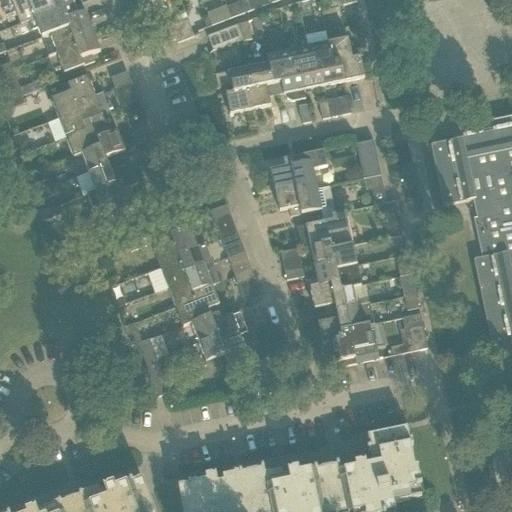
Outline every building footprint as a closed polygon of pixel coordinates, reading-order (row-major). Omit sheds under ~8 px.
[(10,0),(19,24),(53,11),(51,5),(64,0),(10,0)] [(61,22),(77,16),(70,0),(64,0),(51,5),(53,11),(19,24),(20,25),(28,22),(31,31),(37,29),(40,38),(64,29),(61,22)] [(268,7),(265,0),(248,0),(244,2),(249,13),(268,7)] [(230,20),(249,13),(244,2),(226,9),(230,20)] [(64,29),(40,38),(48,58),(56,55),(75,47),(73,40),(92,33),(85,13),(77,16),(61,22),(64,29)] [(193,38),(187,21),(184,13),(175,17),(178,24),(155,33),(160,47),(175,41),(177,44),(193,38)] [(244,42),(250,41),(246,23),(241,24),(244,40),(244,42)] [(244,42),(244,40),(241,24),(239,24),(206,37),(211,51),(242,42),(244,42)] [(91,56),(100,53),(92,33),(73,40),(75,47),(56,55),(63,75),(94,64),(91,56)] [(358,51),(350,53),(347,40),(328,44),(332,65),(340,64),(343,83),(364,79),(358,51)] [(340,64),(332,65),(328,44),(307,49),(312,69),(319,68),(323,88),(343,83),(340,64)] [(319,68),(312,69),(307,49),(287,53),(291,73),(299,72),(304,92),(323,88),(319,68)] [(299,72),(291,73),(287,53),(268,57),(275,94),(282,92),(283,96),(285,96),(286,100),(292,103),(305,100),(304,92),(299,72)] [(267,95),(275,94),(268,57),(266,57),(268,65),(249,69),(253,90),(246,92),(250,112),(270,107),(267,95)] [(10,64),(0,67),(0,77),(13,72),(10,64)] [(246,92),(253,90),(249,69),(228,73),(228,74),(215,76),(217,90),(221,89),(223,96),(225,95),(229,116),(250,112),(246,92)] [(0,77),(0,104),(5,103),(22,96),(19,88),(13,72),(0,77)] [(102,94),(94,97),(87,78),(67,86),(67,84),(59,87),(63,98),(51,102),(57,119),(78,111),(76,105),(102,95),(102,94)] [(117,99),(134,92),(131,85),(114,91),(117,99)] [(83,124),(109,114),(102,95),(76,105),(78,111),(57,119),(65,139),(85,131),(83,124)] [(22,96),(5,103),(9,111),(25,104),(22,96)] [(342,117),(350,115),(346,98),(338,100),(342,117)] [(322,121),(330,119),(326,102),(318,104),(322,121)] [(124,117),(141,111),(138,103),(121,110),(124,117)] [(302,125),(310,124),(307,106),(298,108),(302,125)] [(90,143),(116,133),(109,114),(83,124),(85,131),(65,139),(72,158),(93,150),(90,143)] [(460,140),(431,146),(444,207),(471,201),(475,220),(473,220),(481,259),(474,261),(493,352),(505,349),(506,357),(504,357),(511,389),(511,388),(511,119),(458,131),(460,140)] [(112,157),(124,153),(116,133),(90,143),(93,150),(72,158),(72,159),(81,156),(87,174),(115,164),(112,157)] [(26,142),(15,146),(19,156),(30,152),(26,142)] [(355,145),(355,146),(362,181),(368,180),(380,177),(373,142),(355,145)] [(310,171),(326,168),(323,153),(285,161),(287,168),(270,172),(274,193),(297,188),(299,196),(326,190),(326,189),(314,191),(310,171)] [(30,175),(29,175),(25,164),(18,167),(25,185),(33,182),(30,175)] [(129,167),(118,171),(115,164),(87,174),(95,193),(107,188),(111,197),(129,190),(137,187),(129,167)] [(380,177),(368,180),(374,207),(376,207),(386,205),(380,177)] [(32,196),(50,189),(47,182),(29,188),(32,196)] [(129,190),(111,197),(107,188),(95,193),(95,194),(87,197),(99,230),(114,224),(111,218),(136,209),(129,190)] [(326,190),(299,196),(297,188),(274,193),(279,213),(288,211),(290,218),(318,212),(319,218),(332,216),(326,190)] [(34,202),(52,196),(50,189),(32,196),(34,202)] [(378,218),(398,214),(396,203),(386,205),(376,207),(378,218)] [(212,221),(229,214),(226,206),(209,213),(212,221)] [(42,222),(60,215),(58,208),(39,214),(42,222)] [(332,252),(352,247),(345,214),(331,217),(332,222),(297,229),(301,250),(309,249),(310,249),(330,245),(332,252)] [(454,226),(456,237),(464,236),(462,224),(454,226)] [(205,245),(197,248),(189,229),(170,236),(169,233),(150,241),(154,251),(153,251),(161,271),(181,264),(178,256),(205,245)] [(222,248),(239,241),(236,233),(219,240),(222,248)] [(186,275),(212,265),(205,245),(178,256),(181,264),(161,271),(168,290),(188,283),(186,275)] [(352,247),(332,252),(330,245),(310,249),(314,269),(335,265),(337,272),(356,268),(352,247)] [(282,262),(299,259),(298,250),(280,254),(282,262)] [(230,267),(246,260),(243,253),(227,259),(230,267)] [(188,283),(168,290),(175,309),(195,302),(192,294),(219,284),(212,265),(186,275),(188,283)] [(356,268),(337,272),(335,265),(314,269),(318,287),(309,289),(310,290),(331,286),(333,294),(352,289),(360,288),(356,268)] [(286,282),(303,278),(302,270),(284,274),(286,282)] [(237,286),(254,280),(251,272),(234,278),(237,286)] [(402,300),(416,297),(411,276),(397,279),(402,300)] [(211,287),(220,284),(219,284),(192,294),(195,302),(175,309),(182,329),(190,326),(221,314),(221,313),(218,315),(215,308),(219,306),(211,287)] [(331,286),(310,290),(314,310),(326,307),(328,315),(356,310),(352,289),(333,294),(331,286)] [(404,313),(418,310),(416,297),(402,300),(404,313)] [(341,333),(373,326),(369,307),(356,310),(328,315),(329,322),(317,324),(321,346),(330,344),(343,341),(341,333)] [(240,314),(224,320),(221,314),(190,326),(197,345),(217,337),(220,345),(239,338),(239,337),(247,334),(240,314)] [(392,358),(427,350),(420,320),(403,324),(408,349),(391,352),(392,358)] [(343,341),(330,344),(334,364),(335,364),(336,370),(378,361),(375,346),(383,344),(379,325),(373,326),(341,333),(343,341)] [(239,338),(220,345),(217,337),(197,345),(205,364),(217,359),(220,367),(247,357),(239,338)] [(145,365),(156,361),(149,341),(138,345),(145,365)] [(132,359),(123,363),(127,374),(138,369),(134,358),(132,359)] [(156,399),(169,394),(156,361),(145,365),(147,370),(145,371),(156,399)] [(336,469),(326,471),(334,511),(394,511),(393,505),(421,499),(419,489),(421,488),(411,441),(409,441),(406,430),(366,438),(369,448),(366,449),(368,456),(370,456),(372,466),(365,468),(364,463),(339,468),(338,464),(336,465),(335,468),(336,469)] [(260,471),(251,473),(258,511),(259,511),(275,508),(275,511),(334,511),(326,471),(317,473),(317,471),(315,469),(313,469),(314,474),(310,474),(309,467),(287,472),(288,476),(282,478),(281,473),(269,476),(269,474),(264,475),(262,468),(260,468),(260,471)] [(187,486),(177,488),(182,511),(257,511),(258,511),(251,473),(241,475),(240,472),(233,474),(234,476),(216,479),(215,475),(193,479),(193,482),(187,483),(187,486)] [(79,500),(70,503),(73,511),(153,511),(141,479),(132,483),(130,481),(128,482),(124,483),(124,485),(114,489),(112,484),(102,488),(104,493),(98,495),(97,490),(84,495),(85,497),(82,499),(80,494),(78,495),(78,498),(79,500)] [(73,511),(70,503),(61,506),(61,505),(59,502),(57,503),(58,507),(55,509),(54,506),(38,511),(35,511),(34,509),(24,511),(73,511)]
